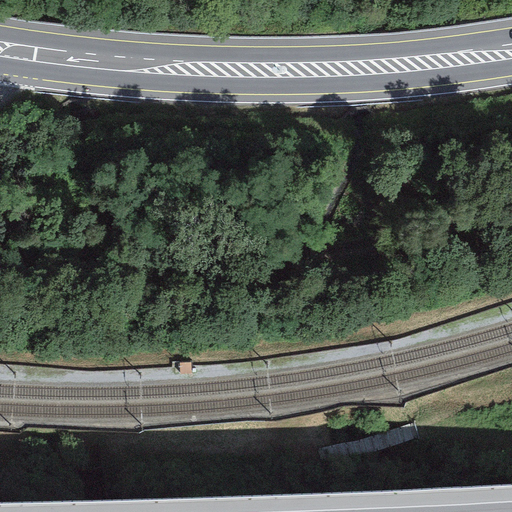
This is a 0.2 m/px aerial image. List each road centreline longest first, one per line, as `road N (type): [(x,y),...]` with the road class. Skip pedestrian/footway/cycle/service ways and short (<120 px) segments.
road 1 (primary): [(511,51),(304,68)]
road 2 (primary): [(132,62),(304,68)]
road 3 (primary): [(132,62),(11,43)]
